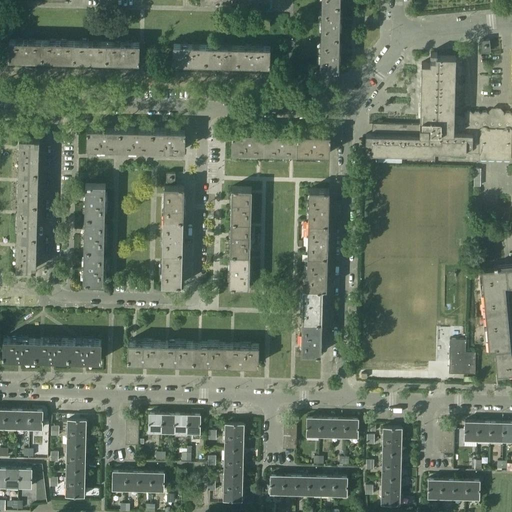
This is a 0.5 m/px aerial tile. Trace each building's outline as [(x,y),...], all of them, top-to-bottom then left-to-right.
[(340,2),(322,2),(321,34),(339,35),(340,21),(341,21),(341,16),(340,16),(340,2)] [(321,34),(321,41),(320,66),(338,67),(339,53),(340,53),(340,48),(339,48),(339,35),(321,34)] [(9,38),(9,57),(41,58),(42,39),(9,38)] [(489,38),(480,39),(481,51),(490,50),(489,38)] [(74,40),(42,39),(41,58),(74,59),(74,40)] [(74,40),(74,59),(106,60),(106,41),(74,40)] [(106,41),(106,60),(139,61),(139,42),(106,41)] [(173,43),(173,62),(181,62),(187,62),(192,62),(198,62),(205,62),(205,44),(198,44),(192,44),(187,44),(181,43),(173,43)] [(205,44),(205,62),(213,63),(219,63),(224,63),(229,63),(237,63),(237,45),(230,45),(224,44),(219,44),(213,44),(205,44)] [(237,45),(237,63),(245,63),(251,64),(256,64),(262,64),(270,64),(270,46),(262,45),(256,45),(251,45),(245,45),(237,45)] [(366,133),(365,144),(371,144),(371,153),(435,154),(435,151),(479,152),(479,158),(511,159),(511,152),(511,117),(511,113),(509,111),(506,111),(504,113),(503,113),(501,113),(501,111),(499,109),(493,109),(490,111),(490,112),(489,112),(487,112),(486,111),(483,111),(481,112),(480,112),(478,110),(475,110),(473,112),(472,112),(470,110),(467,110),(465,112),(464,112),(464,116),(454,116),(456,55),(437,54),(437,52),(430,52),(430,62),(421,62),(420,117),(422,117),(422,121),(421,123),(411,123),(404,123),(403,123),(396,123),(396,122),(395,122),(395,123),(388,122),(372,122),(372,130),(374,130),(374,133),(366,133)] [(119,147),(120,127),(87,126),(87,146),(119,147)] [(152,148),(153,128),(120,127),(119,147),(152,148)] [(185,148),(185,129),(153,128),(152,148),(185,148)] [(264,150),(265,131),(232,130),(231,150),(264,150)] [(297,151),(298,132),(265,131),(264,150),(297,151)] [(330,152),(330,133),(298,132),(297,151),(330,152)] [(38,170),(39,151),(39,137),(20,137),(19,169),(38,170)] [(37,202),(38,184),(38,170),(19,169),(18,202),(37,202)] [(175,181),(175,172),(175,171),(166,171),(166,180),(175,181)] [(104,215),(105,197),(105,183),(86,182),(85,215),(104,215)] [(183,217),(183,199),(184,185),(164,184),(163,217),(183,217)] [(250,219),(251,200),(251,186),(232,186),(231,219),(250,219)] [(328,221),(328,202),(329,188),(309,188),(308,221),(328,221)] [(36,235),(37,216),(37,202),(18,202),(17,235),(36,235)] [(104,248),(104,229),(104,215),(85,215),(84,248),(104,248)] [(182,250),(183,231),(183,217),(163,217),(163,250),(182,250)] [(250,252),(250,233),(250,219),(231,219),(230,252),(250,252)] [(327,254),(328,235),(328,221),(308,221),(308,254),(327,254)] [(36,268),(36,249),(36,235),(17,235),(16,267),(36,268)] [(103,281),(103,262),(104,248),(84,248),(83,280),(103,281)] [(181,283),(182,264),(182,250),(163,250),(162,282),(181,283)] [(249,285),(249,265),(250,252),(230,252),(229,284),(249,285)] [(326,287),(327,267),(327,254),(308,254),(307,286),(322,286),(326,287)] [(510,347),(504,281),(508,281),(508,284),(511,283),(511,265),(498,266),(497,264),(494,264),(494,267),(481,268),(489,348),(510,347)] [(321,319),(322,300),(322,286),(307,286),(303,286),(302,319),(321,319)] [(321,352),(321,333),(321,319),(302,319),(301,352),(321,352)] [(35,357),(36,338),(3,337),(3,356),(35,357)] [(68,358),(69,339),(36,338),(35,357),(68,358)] [(475,372),(475,350),(465,350),(465,338),(449,338),(449,372),(475,372)] [(101,359),(101,339),(69,339),(68,358),(101,359)] [(160,360),(161,341),(128,340),(128,360),(160,360)] [(193,361),(194,342),(161,341),(160,360),(193,361)] [(226,362),(226,342),(194,342),(193,361),(226,362)] [(258,363),(259,343),(226,342),(226,362),(258,363)] [(511,371),(511,350),(495,352),(496,373),(511,371)] [(17,426),(17,408),(4,407),(4,426),(17,426)] [(30,427),(30,408),(17,408),(17,426),(30,427)] [(42,427),(43,408),(30,408),(30,427),(42,427)] [(162,430),(162,411),(149,411),(149,430),(162,430)] [(174,430),(175,412),(162,411),(162,430),(174,430)] [(187,431),(188,412),(175,412),(174,430),(187,431)] [(187,431),(187,436),(200,437),(200,412),(188,412),(187,431)] [(319,434),(320,415),(307,415),(306,434),(319,434)] [(332,434),(333,416),(320,415),(319,434),(332,434)] [(345,435),(345,416),(333,416),(332,434),(345,435)] [(358,435),(358,416),(345,416),(345,435),(358,435)] [(86,430),(86,417),(67,417),(67,430),(86,430)] [(477,438),(477,420),(464,419),(464,438),(477,438)] [(489,438),(490,420),(477,420),(477,438),(489,438)] [(502,439),(503,420),(490,420),(489,438),(502,439)] [(511,439),(511,420),(503,420),(502,439),(511,439)] [(243,435),(244,421),(225,421),(225,434),(243,435)] [(401,438),(401,426),(383,425),(383,438),(401,438)] [(85,443),(86,430),(67,430),(67,442),(85,443)] [(243,447),(243,435),(225,434),(224,446),(243,447)] [(401,451),(401,438),(383,438),(382,451),(401,451)] [(85,456),(85,443),(67,442),(66,455),(85,456)] [(243,460),(243,447),(224,446),(224,459),(243,460)] [(401,464),(401,451),(382,451),(382,464),(401,464)] [(85,468),(85,456),(66,455),(66,468),(85,468)] [(242,472),(243,460),(224,459),(224,472),(242,472)] [(400,476),(401,464),(382,464),(382,476),(400,476)] [(18,485),(19,466),(6,466),(5,485),(18,485)] [(31,485),(32,467),(19,466),(18,485),(31,485)] [(84,481),(85,468),(66,468),(66,481),(84,481)] [(125,488),(126,469),(113,469),(112,487),(125,488)] [(138,488),(138,469),(126,469),(125,488),(138,488)] [(151,488),(151,470),(138,469),(138,488),(151,488)] [(164,489),(164,470),(151,470),(151,488),(164,489)] [(242,486),(242,472),(224,472),(223,485),(242,486)] [(270,489),(269,489),(269,496),(283,496),(283,492),(283,473),(270,473),(270,489)] [(295,492),(296,473),(283,473),(283,492),(295,492)] [(308,492),(309,474),(296,473),(295,492),(308,492)] [(321,493),(321,474),(309,474),(308,492),(321,493)] [(334,493),(334,474),(321,474),(321,493),(334,493)] [(347,493),(347,475),(334,474),(334,493),(347,493)] [(400,490),(400,476),(382,476),(381,489),(400,490)] [(441,496),(441,477),(428,477),(428,495),(441,496)] [(453,496),(453,478),(441,477),(441,496),(453,496)] [(466,496),(466,478),(453,478),(453,496),(466,496)] [(479,497),(479,478),(466,478),(466,496),(479,497)] [(84,494),(84,481),(66,481),(66,494),(84,494)] [(242,498),(242,486),(223,485),(223,498),(242,498)] [(400,502),(400,490),(381,489),(381,502),(400,502)]
